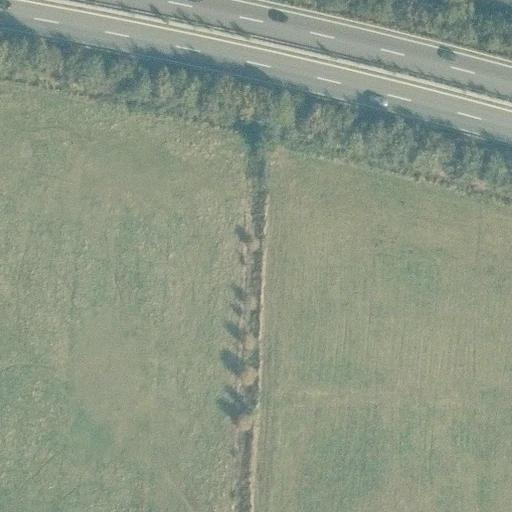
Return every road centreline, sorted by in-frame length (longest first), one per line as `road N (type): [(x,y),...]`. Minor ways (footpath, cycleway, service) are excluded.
road 1 (motorway): [(0,17),(511,134)]
road 2 (motorway): [(511,90),(120,0)]
